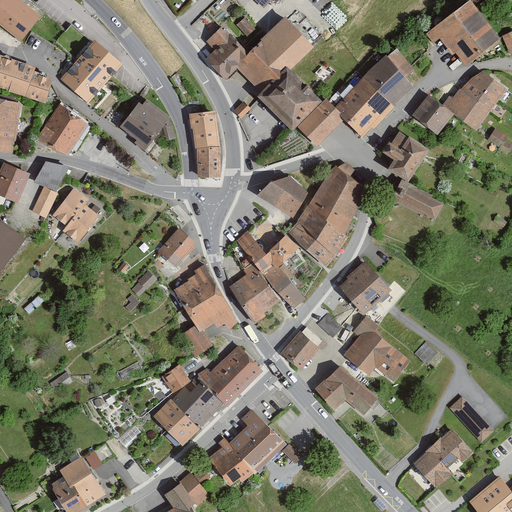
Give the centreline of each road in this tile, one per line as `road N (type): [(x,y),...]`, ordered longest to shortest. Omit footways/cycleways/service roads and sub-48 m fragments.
road 1 (residential): [(266,350),(354,243),(370,177),(360,153)]
road 2 (tertiary): [(193,195),(173,98),(134,40),(91,0)]
road 3 (residential): [(170,191),(56,80),(0,45)]
road 4 (residential): [(279,369),(159,489),(114,511)]
road 5 (tertiary): [(148,0),(223,108),(233,143),(230,187)]
road 6 (tertiary): [(406,511),(279,369)]
road 7 (residential): [(360,153),(443,79),(511,66)]
road 8 (residential): [(0,155),(62,158),(170,191)]
road 9 (tertiary): [(266,350),(226,289),(213,254),(211,212)]
road 10 (residential): [(230,187),(330,154),(360,153)]
